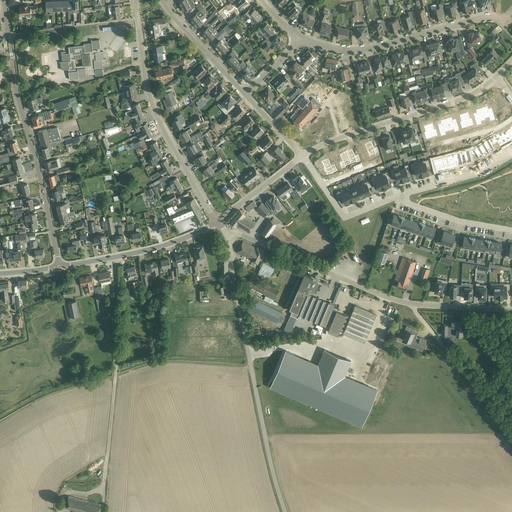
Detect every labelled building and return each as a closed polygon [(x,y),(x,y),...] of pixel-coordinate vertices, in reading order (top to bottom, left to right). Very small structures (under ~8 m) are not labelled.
[(195,4),(193,0),(181,7),(184,12),(191,8),(191,9),(195,6),(194,4),(195,4)] [(248,3),(246,0),(232,0),(230,2),(232,5),(235,2),(242,11),(245,8),(244,7),(248,3)] [(456,0),(450,2),(445,3),(447,13),(448,13),(449,16),(456,14),(454,8),(458,7),(456,0)] [(470,10),(470,9),(474,7),(471,0),(467,0),(460,2),(460,3),(459,4),(460,7),(461,7),(462,12),(463,12),(464,13),(467,12),(466,11),(470,10)] [(294,2),(286,9),(288,12),(287,13),(288,14),(293,19),(295,16),(297,14),(301,11),(302,10),(298,7),(294,2)] [(437,8),(431,9),(433,15),(434,14),(435,20),(442,18),(442,15),(444,14),(441,2),(438,3),(436,4),(437,8)] [(114,4),(109,5),(108,5),(109,8),(112,7),(112,14),(109,14),(109,18),(113,18),(120,17),(119,6),(115,7),(114,4)] [(38,9),(37,5),(30,6),(30,5),(28,5),(22,6),(20,6),(20,11),(19,12),(19,14),(20,15),(21,15),(26,14),(27,17),(31,17),(31,14),(31,10),(38,9)] [(428,22),(426,17),(424,9),(420,10),(419,8),(415,10),(416,11),(415,11),(419,24),(428,22)] [(193,24),(204,14),(200,10),(199,11),(199,10),(196,13),(196,14),(190,20),(193,24)] [(249,10),(245,13),(243,15),(247,19),(249,17),(252,20),(250,22),(253,24),(261,17),(255,10),(252,13),(249,10)] [(414,20),(411,11),(408,12),(409,16),(400,18),(402,22),(403,22),(404,28),(412,26),(411,21),(414,20)] [(303,13),(302,16),(299,20),(303,22),(301,24),(310,29),(314,21),(308,17),(309,16),(303,13)] [(206,16),(205,14),(204,14),(193,24),(197,28),(204,22),(202,20),(206,16)] [(216,14),(213,17),(209,21),(212,25),(219,18),(216,14)] [(165,18),(158,19),(151,20),(152,24),(149,25),(150,29),(151,29),(151,32),(150,32),(151,37),(164,35),(163,30),(161,30),(160,23),(165,23),(165,18)] [(400,27),(397,18),(394,19),(394,21),(387,23),(387,24),(386,24),(386,25),(386,27),(386,29),(388,31),(390,30),(390,32),(397,30),(397,28),(400,27)] [(376,33),(376,36),(384,34),(384,30),(386,30),(383,19),(381,19),(377,20),(378,24),(370,26),(372,34),(376,33)] [(331,25),(322,22),(319,33),(327,36),(329,32),(332,33),(333,28),(330,27),(331,25)] [(273,31),(267,23),(259,31),(268,40),(272,36),(270,34),(273,31)] [(356,31),(355,32),(356,37),(363,36),(364,38),(368,38),(367,33),(367,27),(364,27),(364,24),(355,25),(356,28),(356,31)] [(205,37),(214,29),(210,25),(208,27),(202,33),(205,37)] [(498,33),(502,29),(498,25),(494,29),(498,33)] [(343,38),(343,37),(347,38),(348,29),(341,28),(342,27),(335,26),(334,33),(338,33),(337,38),(343,38)] [(218,33),(214,29),(205,37),(209,41),(218,33)] [(481,36),(480,36),(479,32),(473,33),(473,32),(468,33),(469,35),(468,35),(470,41),(466,42),(468,47),(471,46),(470,43),(481,40),(481,39),(482,38),(481,36)] [(278,35),(277,36),(271,42),(275,46),(273,47),(273,48),(273,49),(274,50),(275,50),(276,50),(278,48),(278,49),(285,43),(278,35)] [(241,36),(238,39),(238,38),(231,45),(233,48),(243,39),(241,36)] [(218,50),(227,42),(223,38),(214,46),(218,50)] [(448,44),(444,45),(447,54),(451,53),(450,51),(457,50),(458,53),(456,53),(458,59),(460,58),(466,53),(467,53),(465,50),(464,50),(462,44),(459,45),(457,38),(454,39),(453,38),(450,39),(450,40),(447,41),(448,44)] [(91,40),(91,42),(84,43),(84,45),(68,47),(69,53),(61,54),(62,61),(60,62),(61,70),(68,69),(69,79),(79,78),(78,76),(86,75),(86,73),(88,73),(88,75),(95,74),(96,76),(104,75),(102,60),(104,59),(103,51),(98,52),(98,50),(100,49),(99,39),(91,40)] [(435,54),(432,43),(432,41),(431,42),(430,43),(429,43),(429,44),(427,45),(429,52),(426,53),(428,60),(433,59),(432,55),(435,54)] [(432,43),(435,54),(436,55),(440,54),(439,53),(442,52),(439,42),(437,42),(436,42),(435,41),(434,41),(433,41),(432,41),(432,43)] [(229,44),(227,42),(218,50),(219,52),(218,53),(220,55),(222,54),(228,48),(229,47),(227,45),(229,44)] [(162,46),(157,46),(153,47),(154,56),(153,56),(154,61),(163,60),(162,50),(163,50),(162,46)] [(421,46),(415,48),(418,59),(421,58),(422,61),(428,60),(426,53),(425,51),(422,51),(421,46)] [(470,47),(466,50),(472,58),(476,54),(470,47)] [(410,64),(410,65),(416,63),(415,60),(418,59),(415,48),(409,50),(411,55),(408,55),(410,64)] [(495,59),(499,55),(493,49),(489,53),(490,53),(482,61),(486,64),(493,57),(495,59)] [(302,60),(300,62),(305,67),(312,60),(310,59),(313,56),(308,50),(300,58),(302,60)] [(232,65),(237,60),(239,58),(232,51),(227,55),(229,57),(227,60),(232,65)] [(404,51),(398,53),(400,62),(401,66),(405,65),(404,64),(410,62),(407,54),(404,55),(404,51)] [(393,58),(390,59),(390,60),(392,67),(398,66),(397,63),(400,62),(398,53),(392,54),(393,58)] [(387,69),(392,67),(390,60),(390,59),(387,59),(386,56),(380,58),(383,67),(386,66),(387,69)] [(380,68),(383,67),(380,58),(375,59),(376,63),(373,63),(375,72),(381,71),(380,68)] [(240,63),(237,60),(232,65),(236,70),(239,67),(241,70),(246,65),(242,61),(240,63)] [(368,61),(363,62),(365,71),(366,75),(369,75),(369,74),(373,73),(371,68),(370,68),(368,61)] [(304,70),(296,62),(289,68),(291,70),(288,74),(293,79),(296,76),(298,79),(303,74),(302,72),(304,70)] [(362,72),(365,71),(363,62),(357,64),(359,71),(358,71),(360,77),(363,76),(362,72)] [(472,69),(469,71),(475,80),(478,78),(477,77),(480,75),(479,73),(482,71),(479,67),(475,63),(470,66),(472,69)] [(192,69),(187,73),(191,78),(194,75),(198,78),(197,79),(199,82),(203,77),(206,75),(204,73),(206,70),(201,65),(194,71),(192,69)] [(254,74),(247,66),(242,70),(245,73),(242,76),(247,81),(254,74)] [(172,67),(164,69),(159,70),(159,71),(156,72),(157,79),(173,75),(172,67)] [(309,67),(307,69),(313,75),(315,73),(309,67)] [(338,77),(348,74),(347,69),(337,71),(338,77)] [(464,70),(459,73),(464,83),(467,81),(468,83),(471,81),(472,82),(475,80),(469,71),(466,73),(464,70)] [(455,75),(452,76),(457,91),(458,91),(459,90),(460,90),(460,89),(461,89),(462,88),(461,84),(464,83),(459,73),(459,72),(455,74),(455,75)] [(340,82),(350,80),(348,74),(338,77),(340,82)] [(203,77),(199,82),(201,84),(204,80),(207,83),(204,87),(207,90),(206,91),(205,92),(207,93),(208,92),(211,89),(215,86),(212,84),(216,80),(210,75),(208,77),(206,75),(203,77)] [(289,80),(287,79),(287,78),(284,76),(284,75),(281,78),(280,77),(274,83),(278,87),(277,89),(280,92),(285,88),(283,86),(289,80)] [(448,78),(444,79),(447,91),(451,90),(452,92),(453,91),(454,91),(455,91),(456,91),(457,91),(452,76),(449,78),(448,78)] [(440,85),(437,86),(440,98),(440,97),(441,97),(442,97),(442,96),(442,95),(445,95),(444,92),(447,91),(444,79),(444,80),(439,81),(440,85)] [(125,87),(126,92),(136,90),(135,83),(126,85),(125,82),(119,83),(120,88),(125,87)] [(433,83),(427,85),(430,96),(433,95),(434,98),(436,97),(437,97),(437,98),(438,98),(439,98),(440,98),(437,86),(434,87),(433,83)] [(221,86),(220,87),(219,88),(216,85),(210,91),(212,93),(212,94),(217,100),(226,91),(221,86)] [(427,85),(418,87),(422,103),(424,102),(425,101),(426,100),(428,99),(427,97),(430,97),(430,96),(427,85)] [(421,103),(422,103),(418,87),(410,90),(410,91),(413,101),(416,101),(416,103),(418,102),(420,103),(421,103)] [(262,95),(261,94),(261,95),(268,103),(273,99),(275,102),(281,96),(277,91),(274,94),(268,88),(265,91),(266,91),(262,95)] [(137,96),(136,90),(126,92),(127,97),(122,98),(123,101),(129,100),(128,98),(137,96)] [(172,91),(167,93),(169,98),(164,100),(168,111),(173,109),(178,107),(176,102),(177,102),(172,91)] [(319,108),(302,92),(294,101),(300,106),(294,111),(295,112),(293,114),(290,117),(293,119),(293,120),(301,127),(313,113),(315,115),(316,115),(317,112),(316,111),(319,108)] [(226,114),(235,106),(234,106),(232,104),(234,102),(233,100),(234,99),(230,95),(222,103),(224,105),(221,108),(226,114)] [(73,105),(77,104),(75,96),(70,98),(70,99),(53,104),(55,111),(72,106),(73,105)] [(410,105),(408,96),(400,98),(403,107),(410,105)] [(36,98),(28,100),(30,109),(38,107),(37,103),(42,102),(41,97),(36,98)] [(500,98),(499,97),(494,100),(497,104),(496,105),(499,109),(505,104),(508,108),(511,105),(507,100),(504,102),(501,98),(501,97),(500,98)] [(286,108),(290,105),(284,99),(280,102),(286,108)] [(128,110),(129,114),(141,109),(139,103),(133,105),(130,106),(131,109),(128,110)] [(73,105),(72,106),(73,110),(71,110),(72,114),(74,114),(80,113),(77,104),(73,105)] [(240,106),(236,109),(233,112),(235,115),(232,118),(236,122),(241,118),(240,116),(245,111),(240,106)] [(483,107),(481,108),(484,118),(489,116),(490,120),(495,118),(491,108),(488,109),(487,106),(485,107),(483,107)] [(391,114),(389,109),(388,107),(375,111),(378,118),(391,114)] [(352,114),(346,116),(349,126),(355,124),(354,121),(359,119),(357,108),(350,110),(352,114)] [(476,112),(473,113),(476,124),(481,123),(480,119),(484,118),(481,108),(480,108),(477,109),(475,110),(476,112)] [(144,116),(141,109),(129,114),(128,114),(129,118),(133,117),(134,119),(136,123),(142,120),(141,117),(144,116)] [(40,115),(32,117),(34,122),(33,123),(34,126),(34,127),(39,126),(45,124),(44,120),(52,118),(51,112),(50,110),(42,112),(43,115),(40,116),(40,115)] [(468,112),(463,113),(467,125),(473,123),(471,117),(470,118),(468,112)] [(344,128),(349,126),(346,116),(341,117),(340,113),(334,115),(337,126),(342,124),(343,127),(344,127),(344,128)] [(463,113),(459,114),(460,121),(459,121),(461,126),(467,125),(463,113)] [(185,121),(181,114),(175,116),(177,120),(173,122),(177,129),(183,126),(181,123),(185,121)] [(230,117),(227,114),(218,122),(222,125),(230,117)] [(193,118),(193,119),(187,123),(189,126),(201,120),(199,115),(193,118)] [(244,116),(240,120),(237,123),(239,125),(242,123),(245,126),(243,128),(243,130),(244,131),(246,131),(249,129),(248,128),(254,121),(249,116),(246,119),(244,116)] [(321,117),(317,119),(318,122),(322,132),(325,131),(326,134),(332,132),(329,122),(323,124),(321,117)] [(447,118),(445,119),(449,128),(453,127),(454,131),(459,129),(456,119),(452,120),(452,117),(449,117),(449,118),(447,118)] [(440,123),(437,124),(440,135),(445,133),(444,130),(449,128),(445,119),(444,119),(442,120),(439,120),(440,123)] [(142,121),(134,125),(135,128),(141,125),(143,129),(137,131),(138,134),(149,129),(146,122),(143,124),(142,121)] [(318,133),(322,132),(318,122),(313,123),(315,131),(308,134),(310,140),(319,136),(318,133)] [(432,122),(428,124),(431,135),(437,134),(436,128),(434,129),(432,122)] [(428,124),(423,125),(425,132),(423,132),(425,137),(431,135),(428,124)] [(120,125),(105,129),(106,135),(122,131),(120,125)] [(11,126),(6,128),(6,129),(2,130),(4,139),(8,137),(8,136),(13,135),(11,126)] [(252,128),(248,131),(246,133),(251,137),(253,135),(256,138),(264,131),(258,126),(254,130),(252,128)] [(39,131),(42,145),(43,144),(57,141),(61,139),(58,127),(47,130),(46,129),(39,131)] [(407,130),(406,130),(410,143),(416,141),(416,143),(419,142),(420,142),(417,134),(414,135),(413,133),(412,128),(411,129),(410,128),(407,129),(407,130)] [(152,135),(149,129),(138,134),(140,138),(146,136),(147,138),(152,135)] [(186,131),(184,132),(179,135),(183,141),(190,137),(188,134),(192,131),(190,129),(186,131)] [(403,138),(399,139),(401,146),(410,143),(406,130),(401,132),(402,136),(403,138)] [(511,139),(507,131),(503,133),(509,142),(511,139)] [(202,135),(196,138),(198,141),(208,136),(206,133),(202,135)] [(503,133),(500,135),(505,144),(509,142),(503,133)] [(268,135),(264,139),(259,143),(265,149),(273,141),(268,135)] [(494,136),(491,138),(495,143),(497,142),(500,147),(505,144),(500,135),(495,138),(494,136)] [(72,138),(65,140),(67,147),(76,144),(76,143),(81,141),(79,136),(74,137),(72,138)] [(387,136),(382,138),(385,149),(392,146),(393,146),(392,144),(391,142),(392,142),(391,139),(391,140),(390,136),(387,137),(387,136)] [(106,137),(101,139),(104,149),(109,147),(106,137)] [(489,141),(484,144),(490,153),(495,150),(492,145),(495,143),(491,138),(488,139),(489,141)] [(140,145),(145,143),(143,139),(134,143),(136,147),(140,145)] [(8,152),(2,154),(3,158),(6,157),(10,155),(14,154),(14,151),(18,150),(15,141),(10,143),(11,146),(7,148),(8,152)] [(57,141),(43,144),(44,148),(42,149),(44,158),(51,156),(49,151),(52,151),(51,147),(58,145),(57,141)] [(146,151),(144,152),(146,155),(148,154),(148,153),(150,153),(150,152),(151,152),(154,150),(159,147),(156,141),(151,144),(152,147),(146,150),(146,151)] [(371,141),(364,144),(369,155),(375,153),(376,155),(379,153),(377,147),(374,149),(371,141)] [(193,152),(195,155),(201,151),(199,147),(196,142),(187,147),(190,153),(193,152)] [(484,144),(479,147),(485,156),(490,153),(484,144)] [(153,158),(149,160),(151,164),(156,161),(160,159),(159,156),(163,153),(161,150),(162,149),(161,146),(159,147),(154,150),(151,152),(150,152),(150,153),(153,158)] [(270,154),(273,157),(275,155),(280,160),(286,155),(278,146),(270,154)] [(474,148),(471,150),(472,156),(476,154),(479,159),(484,156),(485,156),(479,147),(475,150),(474,148)] [(349,150),(346,151),(350,162),(356,160),(357,162),(360,161),(358,155),(355,156),(352,149),(349,150)] [(202,151),(201,151),(195,155),(194,155),(196,158),(194,160),(198,166),(207,161),(203,154),(204,154),(202,151)] [(243,151),(238,156),(246,164),(251,160),(243,151)] [(343,161),(339,162),(342,168),(345,167),(344,165),(350,162),(346,151),(343,153),(340,154),(343,161)] [(470,151),(464,153),(467,163),(472,161),(470,151)] [(264,156),(259,160),(256,163),(261,169),(269,161),(264,156)] [(6,169),(22,165),(20,157),(13,159),(14,163),(9,164),(5,165),(6,169)] [(59,167),(57,159),(50,161),(50,160),(45,162),(47,170),(59,167)] [(161,166),(157,168),(159,171),(161,170),(164,168),(170,165),(166,159),(161,162),(159,163),(161,166)] [(328,159),(322,161),(324,168),(323,168),(325,172),(326,171),(326,172),(332,170),(333,172),(337,171),(334,165),(331,166),(328,159)] [(425,162),(419,163),(423,175),(426,174),(429,173),(427,166),(430,166),(428,159),(424,160),(425,162)] [(438,160),(433,161),(435,171),(441,170),(438,160)] [(213,163),(210,166),(208,164),(204,166),(206,168),(204,170),(209,176),(215,170),(213,168),(215,166),(213,163)] [(224,163),(215,169),(217,173),(227,167),(224,163)] [(416,177),(419,176),(423,175),(419,163),(414,165),(414,163),(410,164),(412,170),(414,170),(416,177)] [(405,167),(400,169),(403,181),(407,179),(409,178),(407,171),(410,170),(408,164),(404,165),(405,167)] [(24,173),(22,165),(6,169),(3,170),(4,174),(8,173),(8,174),(11,173),(11,172),(16,171),(17,175),(24,173)] [(161,170),(159,171),(161,175),(166,171),(168,174),(173,171),(171,168),(173,168),(171,165),(170,165),(164,168),(161,170)] [(66,169),(64,169),(56,171),(57,174),(54,175),(49,176),(51,185),(56,183),(60,182),(58,174),(71,171),(70,167),(66,168),(66,169)] [(260,175),(257,171),(255,168),(242,177),(247,184),(253,180),(253,181),(260,175)] [(397,182),(400,181),(400,182),(403,181),(400,169),(394,170),(394,169),(390,170),(392,176),(395,175),(397,182)] [(385,174),(380,176),(385,188),(388,186),(391,185),(388,178),(390,177),(388,171),(385,173),(385,174)] [(15,176),(9,177),(10,182),(11,184),(18,182),(17,180),(16,175),(15,176)] [(297,176),(293,179),(299,189),(303,186),(306,190),(312,186),(307,179),(306,180),(304,181),(304,180),(303,180),(300,176),(300,175),(298,177),(297,176)] [(155,186),(160,183),(167,179),(165,176),(153,183),(155,186)] [(380,176),(375,179),(374,177),(371,178),(373,184),(376,183),(379,190),(381,189),(385,188),(380,176)] [(169,190),(180,184),(177,177),(171,180),(173,184),(168,187),(169,190)] [(228,188),(225,185),(221,188),(224,192),(223,192),(229,199),(234,194),(231,191),(234,188),(235,190),(238,187),(232,179),(229,182),(232,185),(229,188),(228,188)] [(366,183),(361,186),(365,195),(371,193),(369,187),(371,186),(369,180),(366,182),(366,183)] [(27,183),(22,185),(21,185),(23,191),(20,192),(21,195),(24,195),(30,194),(27,183)] [(288,183),(278,190),(282,196),(289,191),(296,200),(301,197),(296,189),(293,191),(292,189),(288,183)] [(183,190),(180,184),(169,190),(171,193),(177,189),(178,193),(183,190)] [(63,185),(57,186),(58,190),(53,191),(55,200),(63,198),(62,193),(65,192),(63,185)] [(361,186),(356,188),(360,197),(365,195),(361,186)] [(360,197),(356,188),(351,190),(355,200),(356,199),(360,197)] [(355,200),(351,190),(346,192),(350,202),(355,200)] [(350,202),(346,192),(341,194),(340,191),(337,192),(339,198),(342,197),(344,204),(350,202)] [(174,193),(165,198),(167,202),(176,197),(174,193)] [(271,198),(271,197),(266,200),(271,206),(268,208),(269,210),(270,211),(273,215),(277,212),(275,209),(279,205),(278,203),(278,202),(276,198),(275,199),(273,196),(271,198)] [(26,199),(22,200),(20,200),(14,201),(15,206),(23,204),(24,206),(27,205),(28,209),(34,207),(32,199),(26,201),(26,199)] [(199,208),(194,199),(186,203),(186,204),(174,210),(172,206),(167,208),(171,218),(170,218),(173,224),(191,217),(191,216),(192,215),(197,223),(205,219),(201,210),(202,209),(201,207),(199,208)] [(248,211),(256,205),(253,201),(245,208),(248,211)] [(68,202),(56,206),(59,215),(66,213),(67,213),(66,208),(69,207),(68,202)] [(270,211),(269,210),(262,203),(256,209),(264,217),(270,211)] [(246,215),(244,213),(240,210),(230,222),(235,226),(237,224),(249,233),(255,223),(245,215),(246,215)] [(74,211),(70,212),(66,213),(59,215),(61,223),(65,222),(66,224),(69,223),(68,221),(69,221),(68,216),(75,214),(74,211)] [(26,222),(37,220),(35,213),(29,215),(28,212),(24,213),(26,222)] [(399,216),(394,214),(392,219),(389,218),(387,224),(395,227),(399,216)] [(399,215),(399,216),(395,227),(400,229),(404,218),(405,218),(405,217),(399,215)] [(274,217),(272,219),(271,220),(269,218),(260,230),(263,232),(261,235),(268,240),(271,235),(280,222),(274,217)] [(406,229),(409,219),(405,218),(404,218),(400,229),(406,231),(406,230),(406,229)] [(169,230),(168,225),(167,223),(166,224),(165,219),(161,220),(163,225),(158,226),(160,233),(169,230)] [(411,231),(414,221),(409,219),(406,229),(406,230),(411,231)] [(37,220),(26,222),(27,226),(28,226),(28,229),(32,228),(38,227),(37,220)] [(411,231),(410,232),(416,234),(420,223),(419,223),(414,221),(411,231)] [(421,236),(422,235),(421,235),(425,224),(425,225),(425,224),(420,222),(419,223),(420,223),(416,234),(421,236)] [(421,235),(422,235),(426,236),(430,226),(425,225),(425,224),(421,235)] [(426,236),(426,237),(431,239),(435,228),(430,226),(426,236)] [(124,234),(123,230),(122,227),(118,228),(120,235),(115,236),(117,243),(125,242),(124,234)] [(140,227),(136,228),(137,232),(132,233),(133,240),(142,239),(141,232),(140,232),(140,227)] [(445,246),(449,233),(444,231),(441,238),(438,237),(436,243),(445,246)] [(26,233),(15,235),(16,242),(17,249),(24,248),(24,241),(27,240),(26,235),(26,234),(26,233)] [(455,235),(449,233),(445,246),(450,248),(449,250),(453,251),(456,243),(453,242),(455,235)] [(97,236),(94,237),(95,244),(98,243),(99,246),(107,245),(105,234),(97,236)] [(257,263),(264,251),(256,247),(256,248),(239,239),(234,251),(253,260),(252,261),(257,263)] [(68,252),(81,250),(79,240),(72,241),(73,245),(67,246),(68,252)] [(196,259),(197,259),(198,264),(204,262),(203,258),(205,257),(203,245),(200,246),(200,245),(196,246),(197,247),(194,247),(196,259)] [(384,264),(388,253),(386,252),(387,249),(380,247),(376,261),(384,264)] [(44,249),(37,249),(34,250),(35,257),(45,256),(44,249)] [(22,258),(21,250),(9,252),(10,260),(14,260),(14,261),(18,261),(18,259),(22,258)] [(188,260),(187,257),(186,252),(180,253),(175,254),(177,262),(183,261),(184,264),(188,263),(187,260),(188,260)] [(402,257),(396,275),(395,280),(399,281),(397,287),(405,290),(407,284),(408,284),(410,279),(416,261),(402,257)] [(170,266),(170,264),(169,259),(161,260),(162,264),(159,265),(161,271),(167,269),(167,266),(170,266)] [(158,269),(157,266),(156,261),(153,262),(153,263),(145,264),(147,272),(153,270),(154,275),(158,274),(157,269),(158,269)] [(259,271),(258,274),(265,278),(266,275),(270,277),(274,268),(263,262),(259,271)] [(127,268),(128,273),(129,275),(126,275),(127,280),(132,279),(132,276),(137,275),(135,266),(127,268)] [(426,280),(429,270),(424,268),(420,278),(426,280)] [(105,273),(99,274),(101,282),(111,280),(109,271),(105,272),(105,273)] [(260,277),(253,273),(247,285),(275,298),(279,290),(258,280),(260,277)] [(310,276),(305,274),(298,289),(297,289),(289,308),(294,311),(293,313),(326,326),(326,324),(330,325),(327,331),(337,335),(339,332),(364,342),(376,314),(355,305),(351,317),(332,309),(334,305),(310,295),(312,289),(316,291),(320,281),(317,280),(316,279),(315,278),(310,276)] [(87,277),(80,278),(81,286),(85,285),(86,291),(93,290),(92,284),(93,283),(91,275),(87,276),(87,277)] [(435,284),(434,288),(435,289),(434,292),(436,292),(435,293),(440,294),(440,293),(442,293),(443,286),(446,287),(448,281),(437,278),(436,284),(435,284)] [(27,285),(27,284),(26,279),(18,280),(19,290),(27,289),(26,285),(27,285)] [(15,301),(14,294),(8,295),(8,290),(9,290),(8,281),(0,282),(0,290),(1,290),(2,301),(9,300),(9,302),(15,301)] [(141,296),(138,281),(130,283),(133,298),(141,296)] [(464,290),(464,298),(472,298),(472,287),(467,287),(467,283),(461,283),(461,289),(464,290)] [(476,283),(475,291),(478,291),(478,298),(479,298),(479,299),(484,300),(484,299),(485,299),(486,285),(479,284),(480,283),(476,283)] [(490,283),(490,290),(494,290),(494,297),(496,297),(500,297),(500,283),(490,283)] [(509,283),(500,283),(500,297),(503,297),(506,297),(506,290),(509,290),(509,283)] [(461,285),(450,284),(450,288),(449,288),(449,292),(450,292),(450,296),(450,297),(453,298),(453,297),(456,297),(456,292),(457,292),(457,293),(461,293),(461,285)] [(200,302),(209,302),(209,289),(199,290),(200,302)] [(254,299),(249,309),(276,322),(281,313),(254,299)] [(81,320),(80,320),(76,300),(64,303),(68,323),(81,320)] [(447,327),(451,327),(457,327),(456,336),(461,336),(461,334),(463,334),(463,331),(464,328),(462,328),(462,322),(451,322),(451,325),(448,325),(447,327)] [(406,326),(405,329),(407,330),(403,339),(407,341),(406,345),(411,347),(414,342),(424,346),(427,340),(420,337),(420,338),(416,337),(419,331),(406,326)] [(378,348),(364,380),(378,386),(392,354),(378,348)] [(271,379),(268,385),(271,386),(270,387),(361,426),(362,426),(377,389),(367,385),(345,375),(351,361),(324,349),(318,364),(286,350),(273,380),(271,379)] [(99,511),(101,505),(69,496),(65,508),(75,510),(74,511),(99,511)]
